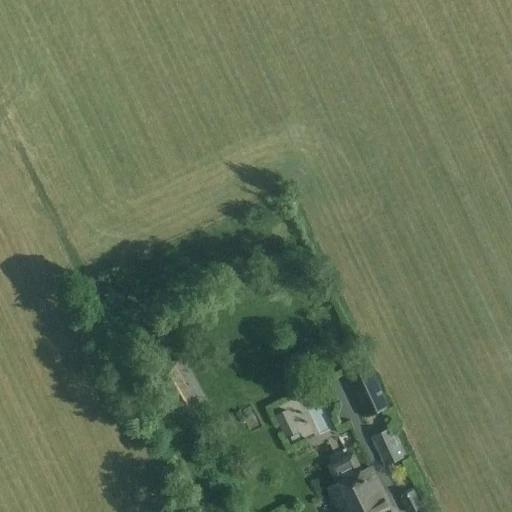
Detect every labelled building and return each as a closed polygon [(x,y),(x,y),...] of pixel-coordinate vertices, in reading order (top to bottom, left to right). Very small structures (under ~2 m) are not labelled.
[(199,402),(176,362),(157,373),(180,413),(199,402)] [(389,405),(372,367),(348,378),(366,416),(389,405)] [(291,417),(287,409),(274,416),(278,424),(291,417)] [(371,435),(384,464),(406,454),(393,425),(371,435)] [(393,511),(371,467),(329,488),(340,511),(393,511)] [(401,495),(409,511),(424,505),(416,488),(401,495)]
